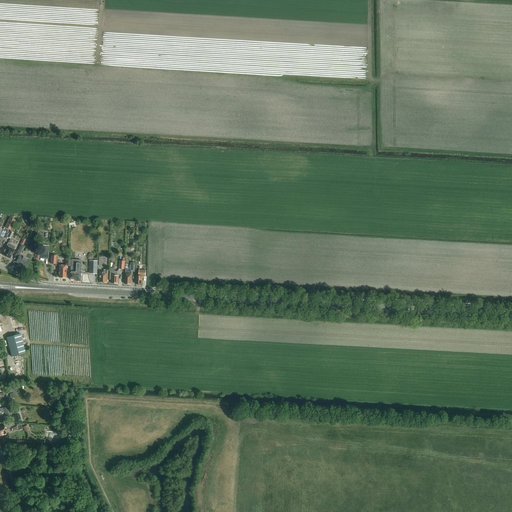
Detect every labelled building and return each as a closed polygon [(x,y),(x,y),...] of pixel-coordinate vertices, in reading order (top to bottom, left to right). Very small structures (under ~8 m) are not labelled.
[(11,230),(15,220),(10,217),(5,227),(11,230)] [(13,233),(16,228),(13,227),(7,237),(11,239),(14,233),(13,233)] [(15,247),(8,243),(6,247),(5,246),(4,248),(5,249),(2,255),(9,259),(15,247)] [(30,261),(19,256),(16,262),(27,267),(30,261)] [(98,273),(98,260),(90,260),(90,273),(98,273)] [(118,284),(118,276),(117,276),(118,272),(114,271),(114,269),(110,269),(110,280),(112,280),(112,284),(118,284)] [(100,273),(100,282),(107,283),(108,270),(104,270),(104,273),(100,273)] [(139,271),(139,276),(136,276),(136,284),(142,285),(143,276),(146,276),(146,271),(139,271)] [(19,336),(5,338),(8,358),(22,356),(19,336)] [(0,409),(0,408),(0,414),(2,414),(1,413),(4,412),(6,416),(11,414),(8,406),(0,409)] [(20,423),(16,425),(16,424),(15,425),(14,423),(8,425),(7,424),(0,427),(0,434),(3,433),(3,434),(8,432),(7,429),(11,427),(13,431),(18,428),(19,430),(23,428),(20,423)]
